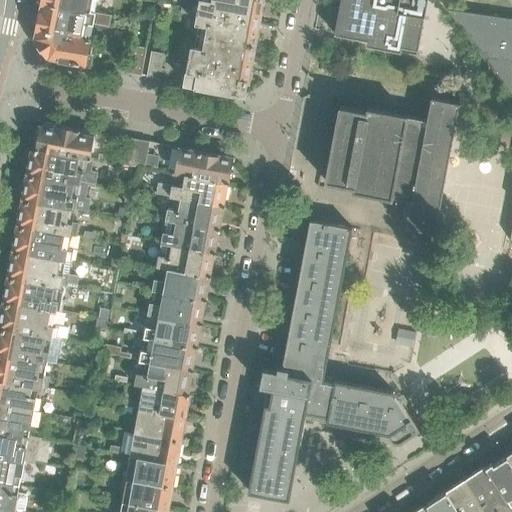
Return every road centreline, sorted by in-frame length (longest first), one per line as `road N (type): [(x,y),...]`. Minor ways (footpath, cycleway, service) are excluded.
road 1 (residential): [(281,132),(211,511)]
road 2 (residential): [(281,132),(0,80)]
road 3 (residential): [(359,511),(511,415)]
road 4 (residential): [(306,0),(281,132)]
